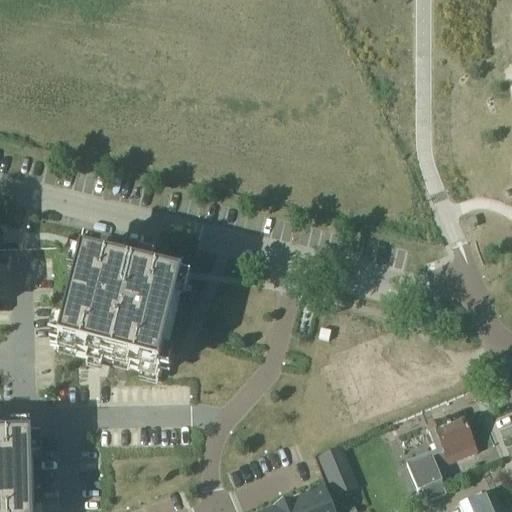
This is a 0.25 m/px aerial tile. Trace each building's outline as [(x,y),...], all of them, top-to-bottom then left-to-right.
[(82,263),(59,354),(92,363),(127,371),(160,379),(183,288),(150,280),(114,271),(82,263)] [(319,341),(329,343),(332,333),(321,331),(319,341)] [(435,456),(407,468),(420,498),(423,507),(424,510),(447,500),(441,486),(443,485),(438,472),(476,456),(463,424),(447,431),(443,421),(424,429),(435,456)] [(0,511),(33,511),(32,443),(0,443),(0,511)] [(342,453),(318,462),(330,490),(353,480),(342,453)] [(331,511),(324,493),(303,501),(307,511),(331,511)] [(498,511),(492,496),(459,510),(459,511),(498,511)] [(284,511),(307,511),(303,501),(283,510),(284,511)]
